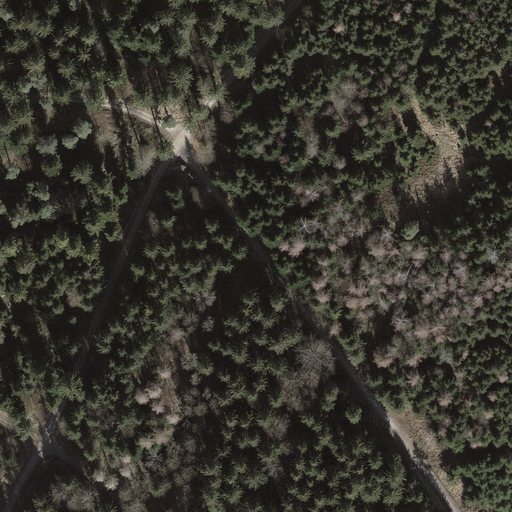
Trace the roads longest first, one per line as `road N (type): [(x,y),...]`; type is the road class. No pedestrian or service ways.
road 1 (track): [(457,511),(179,141)]
road 2 (track): [(179,141),(7,511)]
road 3 (track): [(179,141),(147,116),(110,104),(0,98)]
road 4 (track): [(299,0),(179,141)]
road 5 (track): [(0,417),(58,448),(131,511)]
